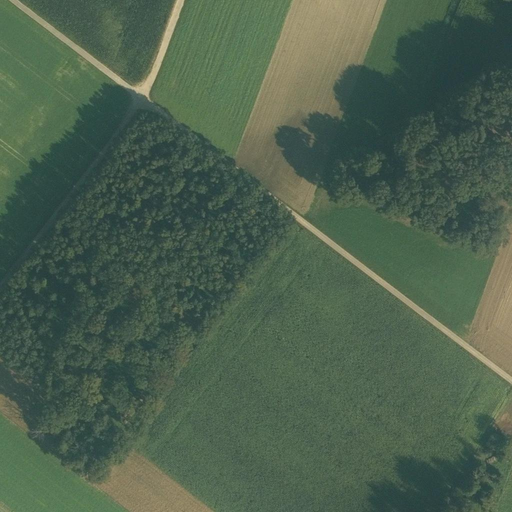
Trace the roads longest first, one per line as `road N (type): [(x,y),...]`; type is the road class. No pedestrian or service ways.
road 1 (track): [(12,0),(511,382)]
road 2 (track): [(0,286),(142,100),(179,0)]
